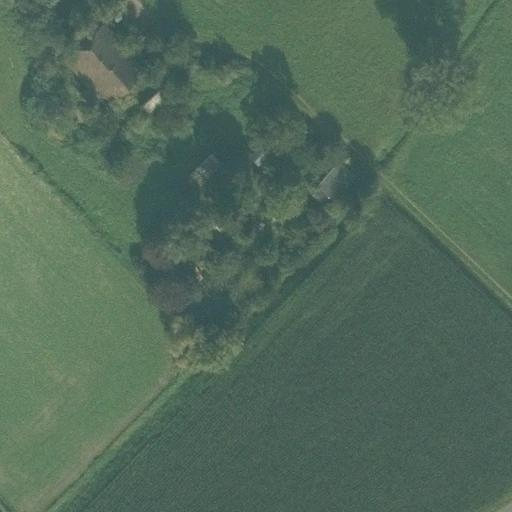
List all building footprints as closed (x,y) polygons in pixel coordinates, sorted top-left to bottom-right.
[(91,81),(93,80),(91,78),(123,48),(100,24),(66,56),(91,81)] [(142,68),(123,48),(91,78),(93,80),(110,98),(142,68)] [(81,91),(98,109),(110,98),(93,80),(91,81),(81,91)] [(158,82),(136,102),(153,120),(175,99),(158,82)] [(289,132),(280,123),(247,156),(257,166),(289,132)] [(334,201),(355,175),(337,160),(316,186),(334,201)] [(123,183),(136,174),(128,164),(115,173),(123,183)]
